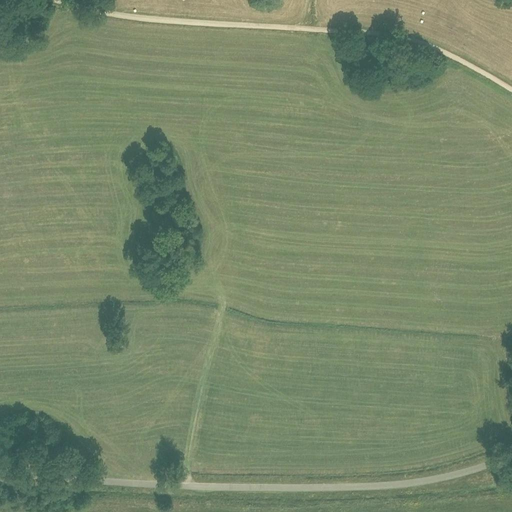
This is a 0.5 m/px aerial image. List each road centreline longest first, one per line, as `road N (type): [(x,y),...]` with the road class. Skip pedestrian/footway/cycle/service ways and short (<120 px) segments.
road 1 (unclassified): [(0,472),(121,485),(372,488),(461,475),(511,455)]
road 2 (track): [(183,487),(225,298)]
